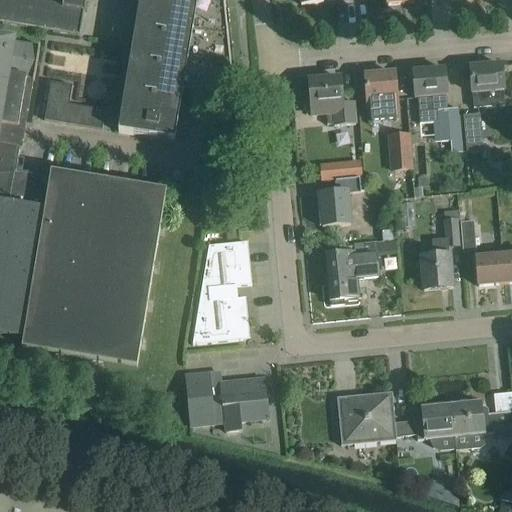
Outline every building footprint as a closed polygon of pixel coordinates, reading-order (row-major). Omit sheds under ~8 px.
[(28,26),(53,30),(52,33),(80,38),(85,13),(87,13),(87,12),(85,12),(86,5),(64,1),(63,0),(0,0),(0,21),(2,22),(1,25),(27,29),(28,26)] [(118,134),(169,142),(175,143),(183,93),(228,89),(226,72),(232,72),(230,55),(225,56),(223,41),(229,41),(227,24),(222,24),(220,10),(225,9),(224,0),(148,0),(129,117),(122,116),(121,118),(120,123),(118,134)] [(0,176),(4,176),(0,197),(0,336),(23,341),(22,351),(41,354),(105,365),(131,369),(137,370),(137,369),(167,193),(165,193),(70,177),(64,171),(16,174),(20,149),(22,150),(23,143),(26,123),(33,82),(34,82),(40,47),(39,47),(39,49),(15,45),(16,39),(0,36),(0,176)] [(502,66),(470,69),(472,89),(473,95),(474,110),(490,109),(505,107),(503,86),(502,66)] [(445,71),(413,74),(415,94),(415,99),(419,99),(420,114),(421,128),(442,126),(441,114),(447,113),(445,96),(448,96),(447,91),(445,71)] [(365,78),(367,98),(369,118),(398,115),(395,75),(365,78)] [(343,105),(341,80),(309,83),(312,118),(333,116),(334,128),(356,126),(354,104),(343,105)] [(447,113),(441,114),(442,126),(443,144),(463,142),(465,142),(463,118),(461,118),(458,118),(458,112),(458,110),(448,111),(448,113),(447,113)] [(475,117),(463,118),(465,142),(466,154),(469,154),(483,152),(480,120),(480,118),(480,116),(475,117)] [(392,138),(394,172),(413,171),(410,136),(392,138)] [(362,165),(350,166),(351,180),(363,179),(362,165)] [(360,180),(356,181),(336,183),(337,196),(320,197),(321,215),(323,214),(324,228),(322,228),(323,229),(351,227),(348,196),(361,194),(360,180)] [(445,215),(446,226),(457,225),(460,224),(459,214),(445,215)] [(464,254),(477,253),(475,224),(462,225),(464,254)] [(433,245),(434,260),(421,261),(424,293),(453,290),(449,252),(460,251),(457,225),(446,226),(444,226),(446,243),(433,245)] [(393,233),(383,233),(383,243),(393,243),(393,233)] [(209,248),(201,299),(232,296),(231,289),(252,287),(249,255),(245,256),(247,245),(209,248)] [(379,279),(377,259),(376,256),(356,258),(355,255),(325,258),(330,303),(360,300),(358,281),(379,279)] [(511,257),(503,259),(505,286),(511,285),(511,257)] [(505,286),(503,259),(476,261),(478,288),(505,286)] [(232,296),(201,299),(193,347),(243,342),(245,328),(249,328),(246,300),(232,301),(232,296)] [(240,425),(250,424),(270,422),(268,403),(267,403),(265,381),(221,385),(220,374),(185,378),(190,430),(225,426),(226,434),(241,433),(240,425)] [(397,439),(395,426),(392,395),(377,397),(377,401),(339,405),(339,400),(337,401),(342,448),(397,443),(397,439)] [(483,405),(451,408),(455,452),(477,450),(483,445),(482,436),(490,436),(490,430),(511,428),(511,413),(483,417),(482,406),(483,406),(483,405)] [(455,452),(451,408),(421,411),(421,413),(422,412),(423,423),(395,426),(397,439),(424,437),(425,442),(451,439),(452,453),(455,452)] [(459,489),(445,490),(446,502),(460,501),(459,489)] [(22,511),(0,497),(0,511),(22,511)]
